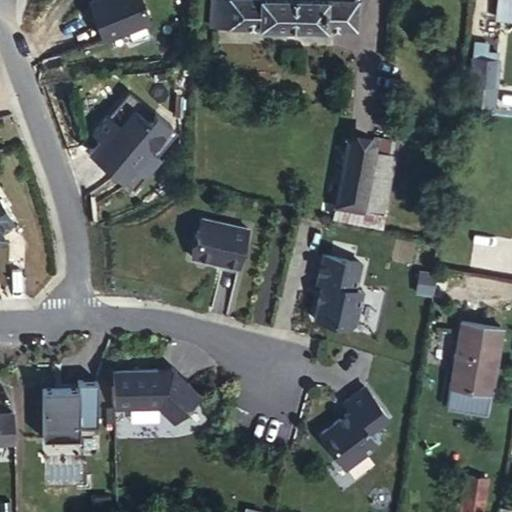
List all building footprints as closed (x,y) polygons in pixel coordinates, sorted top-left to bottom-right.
[(100,43),(146,26),(135,0),(94,0),(85,3),(100,43)] [(353,32),(356,1),(345,0),(207,0),(206,23),(353,32)] [(511,0),(495,0),(494,15),(511,16),(511,0)] [(472,45),(497,48),(497,40),(474,37),(472,45)] [(468,88),(492,90),(497,48),(472,45),(468,88)] [(452,92),(453,72),(440,71),(439,91),(452,92)] [(492,98),(492,90),(468,88),(463,87),(462,95),(492,98)] [(86,150),(132,189),(157,158),(153,155),(170,136),(169,128),(126,90),(91,130),(98,137),(86,150)] [(98,137),(91,130),(79,143),(86,150),(98,137)] [(372,146),(393,150),(395,136),(374,132),(373,140),(372,146)] [(330,201),(362,206),(372,146),(373,140),(342,135),(330,201)] [(362,206),(383,210),(393,150),(372,146),(362,206)] [(328,214),(359,220),(362,206),(330,201),(328,214)] [(0,227),(9,222),(0,206),(0,227)] [(359,220),(380,224),(383,210),(362,206),(359,220)] [(200,218),(190,257),(235,267),(244,230),(200,218)] [(312,318),(347,326),(353,323),(360,291),(352,289),(359,263),(321,255),(315,282),(320,284),(312,318)] [(500,324),(460,317),(449,383),(489,390),(500,324)] [(109,370),(110,407),(156,406),(173,422),(198,396),(170,370),(109,370)] [(95,427),(94,382),(74,382),(74,387),(38,388),(39,438),(76,437),(76,428),(95,427)] [(318,434),(343,468),(374,445),(365,433),(385,419),(363,388),(343,403),(349,411),(318,434)] [(0,405),(0,423),(0,426),(15,425),(14,406),(0,405)] [(481,511),(486,475),(463,472),(457,511),(481,511)]
